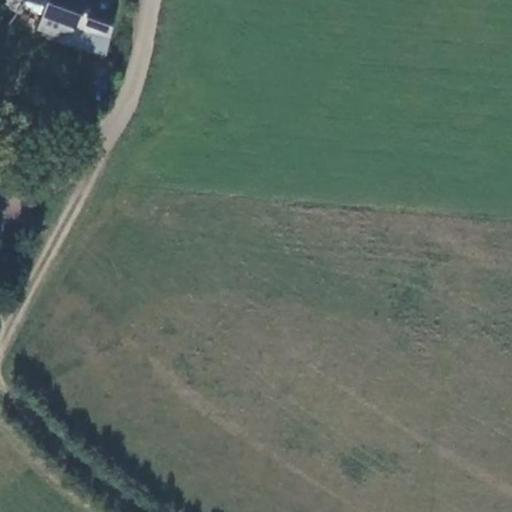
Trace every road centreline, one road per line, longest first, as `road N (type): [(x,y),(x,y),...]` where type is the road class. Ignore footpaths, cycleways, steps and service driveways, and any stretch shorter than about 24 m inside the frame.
road 1 (track): [(109,137),(0,337)]
road 2 (track): [(131,511),(62,467),(0,384)]
road 3 (residential): [(109,137),(11,225),(0,208)]
road 4 (unclassified): [(151,0),(144,50),(109,137)]
